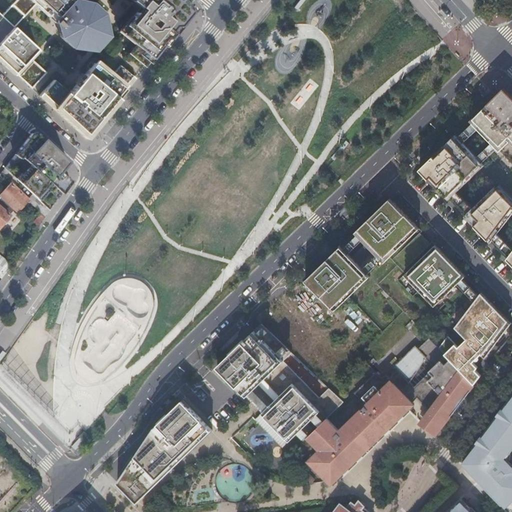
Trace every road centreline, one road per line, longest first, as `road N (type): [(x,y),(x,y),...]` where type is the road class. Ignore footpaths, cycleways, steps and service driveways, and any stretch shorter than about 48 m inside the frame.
road 1 (secondary): [(66,482),(126,423),(164,368),(496,45)]
road 2 (motorway): [(0,459),(149,297),(388,0)]
road 3 (motorway): [(318,0),(0,384)]
road 4 (motorway): [(227,0),(143,171),(0,371)]
road 5 (motorway): [(168,288),(465,0)]
road 6 (motorway): [(168,288),(233,201),(429,0)]
road 7 (motorway): [(0,466),(168,288)]
road 8 (secondary): [(224,17),(98,170)]
road 9 (residential): [(511,368),(405,511)]
road 10 (secondary): [(98,170),(0,310)]
road 11 (residential): [(511,297),(392,176)]
